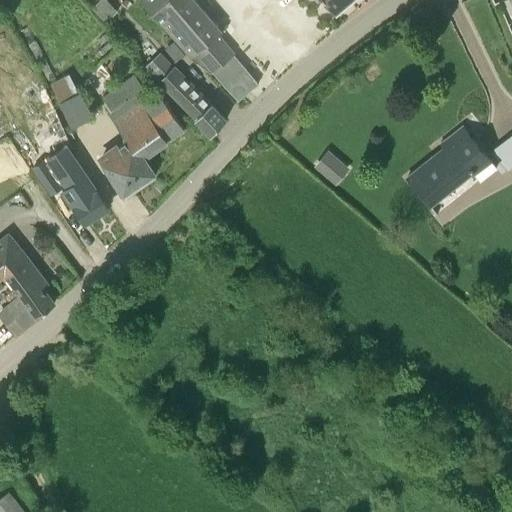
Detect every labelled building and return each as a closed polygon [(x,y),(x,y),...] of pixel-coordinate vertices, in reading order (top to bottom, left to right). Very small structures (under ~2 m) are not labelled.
[(100,0),(92,8),(105,23),(118,11),(107,0),(100,0)] [(258,81),(234,54),(218,35),(222,31),(195,0),(143,0),(196,61),(199,59),(211,74),(213,72),(237,99),(258,81)] [(328,0),(337,10),(348,0),(328,0)] [(511,0),(491,0),(493,5),(503,0),(504,0),(511,15),(511,14),(511,0)] [(185,53),(174,40),(165,48),(176,61),(185,53)] [(227,119),(213,105),(162,55),(147,67),(212,133),(227,119)] [(108,207),(97,190),(80,159),(74,141),(61,117),(39,79),(27,60),(11,71),(23,88),(11,96),(34,132),(33,133),(74,205),(85,222),(108,207)] [(51,84),(60,101),(59,102),(73,128),(95,116),(81,91),(79,92),(70,74),(51,84)] [(112,110),(144,87),(134,75),(102,97),(112,110)] [(159,92),(149,99),(142,104),(166,141),(184,128),(159,92)] [(142,104),(137,95),(109,114),(124,137),(99,156),(111,176),(123,195),(124,196),(156,174),(145,156),(166,141),(142,104)] [(481,179),(497,167),(463,125),(440,143),(450,155),(427,174),(421,165),(407,177),(431,207),(476,173),(481,179)] [(511,134),(494,148),(510,169),(511,167),(511,134)] [(336,171),(321,158),(313,167),(328,180),(336,171)] [(63,186),(45,159),(35,166),(53,192),(63,186)] [(6,274),(22,295),(39,316),(55,302),(43,287),(47,283),(34,268),(4,235),(0,238),(0,252),(12,269),(6,274)] [(0,277),(5,274),(6,274),(12,269),(0,252),(0,277)] [(39,316),(22,295),(0,313),(17,334),(39,316)] [(0,502),(0,511),(23,511),(10,495),(0,502)]
